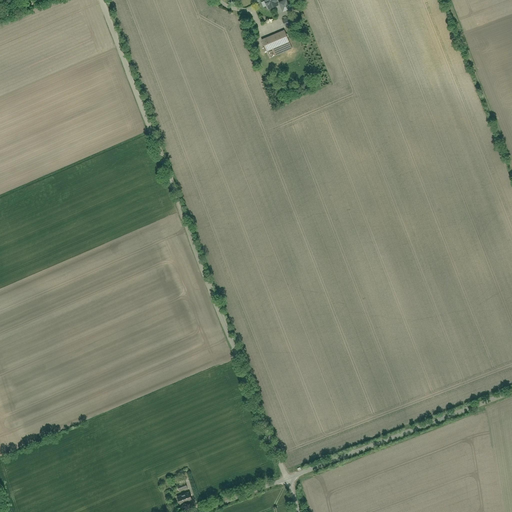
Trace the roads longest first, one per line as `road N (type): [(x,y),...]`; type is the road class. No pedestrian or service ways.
road 1 (track): [(97,0),(283,480)]
road 2 (unclassified): [(511,391),(283,480)]
